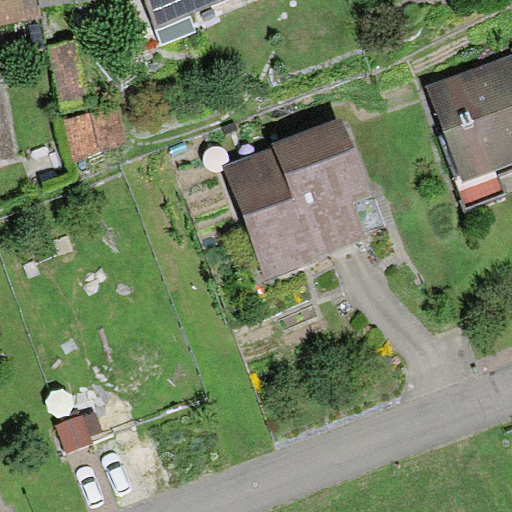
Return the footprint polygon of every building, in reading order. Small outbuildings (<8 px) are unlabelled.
[(0,98),(45,90),(29,0),(0,0),(0,171),(9,169),(0,115),(0,98)] [(151,0),(161,28),(237,0),(151,0)] [(511,168),(511,68),(431,97),(463,186),(511,168)] [(73,133),(79,163),(128,153),(122,124),(73,133)] [(371,234),(338,135),(234,170),(268,269),(371,234)]
